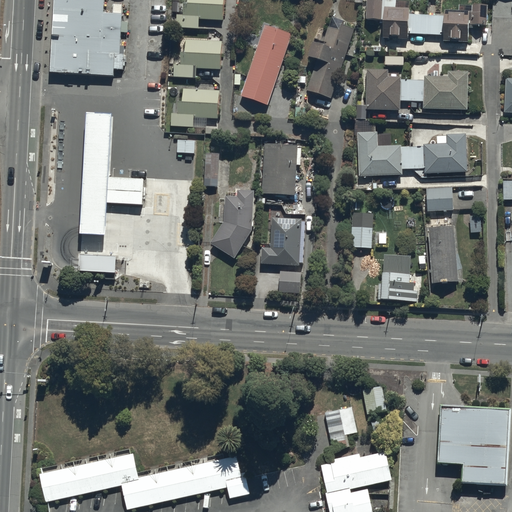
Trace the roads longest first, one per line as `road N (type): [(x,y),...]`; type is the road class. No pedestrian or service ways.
road 1 (secondary): [(438,341),(7,317)]
road 2 (secondary): [(18,107),(7,317)]
road 3 (secondary): [(7,317),(0,462)]
